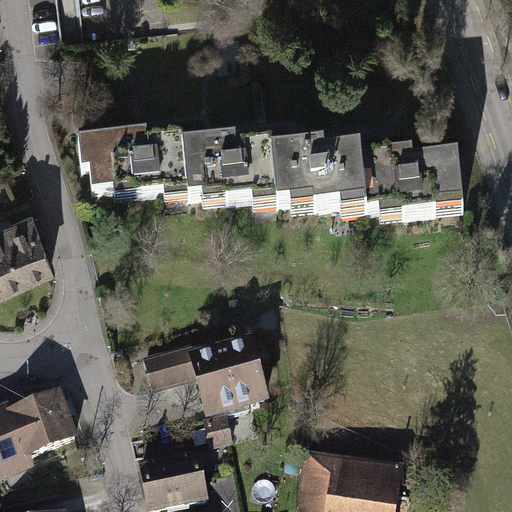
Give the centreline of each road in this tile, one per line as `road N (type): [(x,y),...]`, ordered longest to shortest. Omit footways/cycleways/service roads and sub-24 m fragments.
road 1 (residential): [(10,0),(29,135),(88,344)]
road 2 (residential): [(88,344),(135,511)]
road 3 (tertiary): [(511,146),(461,0)]
